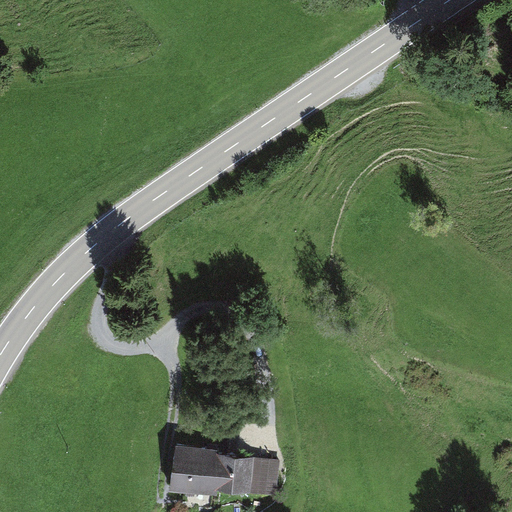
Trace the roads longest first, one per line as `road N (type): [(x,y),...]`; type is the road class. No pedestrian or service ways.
road 1 (tertiary): [(449,0),(112,232),(40,306),(0,363)]
road 2 (track): [(112,232),(117,272),(102,328),(129,352),(163,340),(173,361),(178,396),(164,496)]
road 3 (track): [(163,340),(192,311),(226,302),(252,315),(269,441)]
